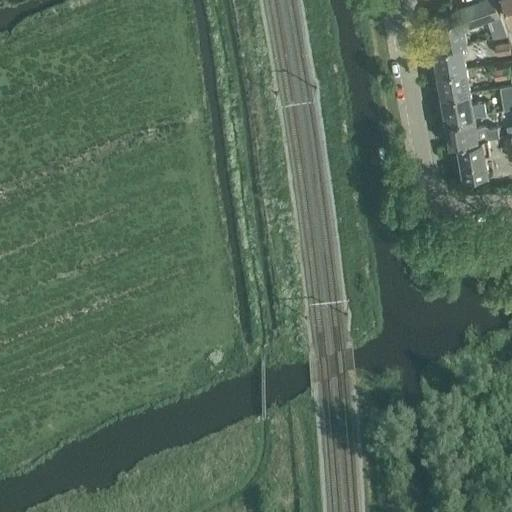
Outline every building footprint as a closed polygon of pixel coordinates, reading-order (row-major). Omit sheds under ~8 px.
[(441,46),(461,43),(466,42),(464,29),(500,15),(493,0),(484,0),(451,13),(454,18),(437,21),(441,46)] [(511,19),(511,0),(502,0),(510,21),(511,19)] [(494,45),(496,54),(510,52),(508,42),(494,45)] [(433,48),(437,72),(466,67),(461,43),(441,46),(433,48)] [(437,72),(442,96),(470,91),(466,67),(437,72)] [(493,70),(494,79),(508,77),(506,68),(493,70)] [(442,96),(446,120),(474,115),(486,113),(484,101),(472,103),(470,91),(442,96)] [(511,97),(502,99),(504,110),(511,108),(511,97)] [(450,145),(458,143),(487,138),(499,136),(497,126),(489,128),(485,124),(476,126),(474,115),(446,120),(450,145)] [(487,138),(458,143),(464,177),(488,173),(484,149),(489,148),(487,138)]
